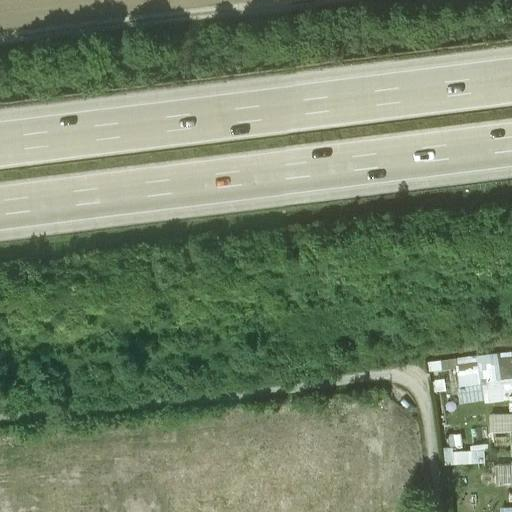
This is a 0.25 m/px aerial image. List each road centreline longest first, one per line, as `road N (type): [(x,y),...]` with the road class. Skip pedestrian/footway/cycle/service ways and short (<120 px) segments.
road 1 (track): [(439,511),(425,410),(406,381),(368,377),(0,420)]
road 2 (motorway): [(0,204),(511,140)]
road 3 (motorway): [(511,76),(0,140)]
road 4 (track): [(366,0),(0,44)]
